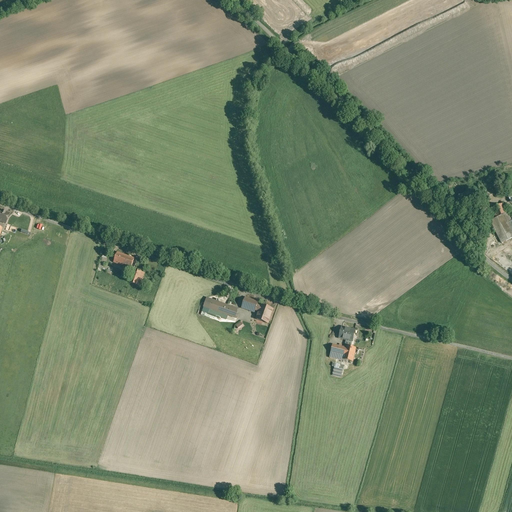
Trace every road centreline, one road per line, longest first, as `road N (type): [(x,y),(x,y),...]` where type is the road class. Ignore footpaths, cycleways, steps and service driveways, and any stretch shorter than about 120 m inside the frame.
road 1 (unclassified): [(511,353),(271,299),(0,202)]
road 2 (unclassified): [(511,277),(487,261),(423,181),(235,0)]
